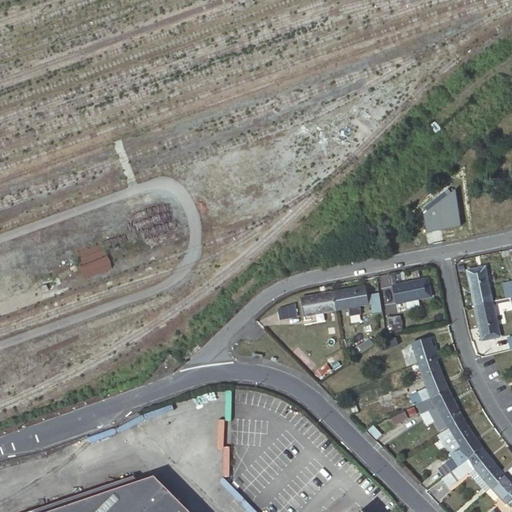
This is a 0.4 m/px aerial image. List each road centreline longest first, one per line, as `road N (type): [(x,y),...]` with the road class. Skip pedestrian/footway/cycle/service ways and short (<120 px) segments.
road 1 (residential): [(442,251),(283,286),(193,376)]
road 2 (unclassified): [(193,376),(241,371),(290,382),(428,511)]
road 3 (unclassified): [(193,376),(0,446)]
road 4 (unclassified): [(442,251),(472,367),(511,435)]
